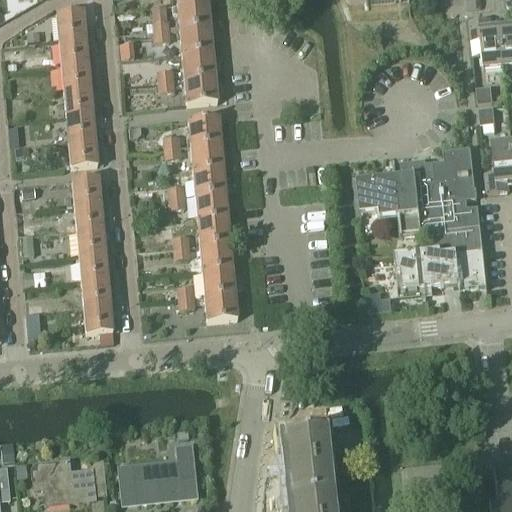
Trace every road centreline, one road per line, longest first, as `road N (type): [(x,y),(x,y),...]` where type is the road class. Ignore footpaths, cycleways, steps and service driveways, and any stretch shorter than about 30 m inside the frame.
road 1 (residential): [(131,363),(103,0)]
road 2 (residential): [(301,347),(290,237),(270,205),(258,59),(228,34)]
road 3 (residential): [(17,375),(0,152)]
road 4 (residential): [(301,347),(490,328)]
road 5 (residential): [(240,511),(258,379),(251,352)]
road 6 (residential): [(131,363),(251,352)]
